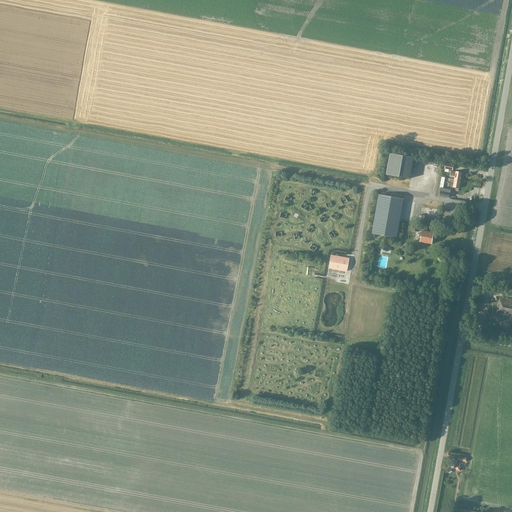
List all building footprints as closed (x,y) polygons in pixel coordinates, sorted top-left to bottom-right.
[(386,174),(410,179),(414,157),(390,153),(386,174)] [(462,173),(455,172),(451,171),(451,175),(455,176),(454,179),(454,180),(460,181),(462,173)] [(454,180),(454,179),(450,179),(449,186),(453,187),(459,188),(460,181),(454,180)] [(395,238),(402,198),(382,194),(375,234),(395,238)] [(432,244),(432,238),(433,232),(422,230),(421,233),(419,233),(419,237),(421,237),(420,242),(432,244)] [(330,255),(328,268),(346,271),(348,258),(330,255)] [(360,299),(362,291),(355,289),(353,297),(360,299)] [(511,299),(500,297),(498,303),(497,302),(495,315),(504,316),(504,318),(508,319),(508,317),(511,317),(511,321),(511,320),(511,299)] [(466,458),(465,458),(458,456),(458,460),(452,459),(451,466),(456,467),(456,470),(460,470),(460,466),(459,466),(460,461),(465,462),(466,458)]
